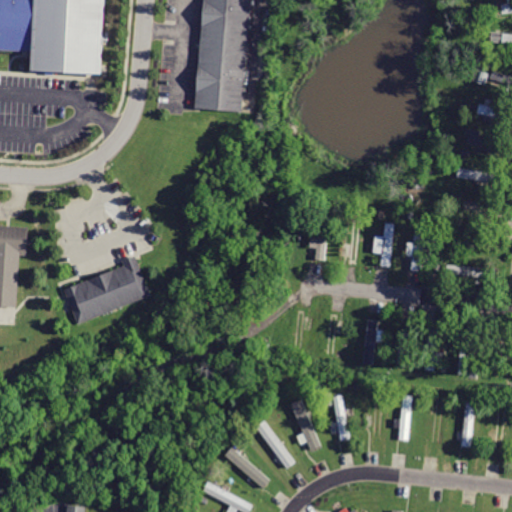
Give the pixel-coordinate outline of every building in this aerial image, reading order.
[(0,0),(0,52),(32,54),(31,71),(102,76),(106,0),(0,0)] [(204,0),(196,108),(245,112),(253,0),(204,0)] [(511,0),(500,2),(502,16),(511,14),(511,0)] [(511,29),(495,27),(493,42),(511,44),(511,29)] [(511,71),(492,65),(487,79),(511,87),(511,71)] [(511,106),(480,101),(478,115),(511,121),(511,106)] [(468,133),(466,146),(505,153),(508,141),(468,133)] [(459,165),(456,178),(498,186),(500,173),(459,165)] [(463,199),(461,216),(497,219),(498,202),(463,199)] [(318,211),(313,260),(328,262),(333,213),(318,211)] [(352,212),(348,263),(361,264),(365,213),(352,212)] [(0,222),(0,306),(18,307),(20,254),(27,254),(28,224),(0,222)] [(383,222),(379,269),(392,270),(396,223),(383,222)] [(414,224),(409,271),(423,273),(429,226),(414,224)] [(448,259),(447,273),(489,276),(490,262),(448,259)] [(64,291),(77,323),(153,293),(140,260),(64,291)] [(297,309),(290,357),(302,359),(309,310),(297,309)] [(330,311),(326,358),(341,359),(345,312),(330,311)] [(369,319),(364,365),(375,366),(381,320),(369,319)] [(401,327),(397,364),(408,365),(412,328),(401,327)] [(461,327),(456,374),(470,375),(475,328),(461,327)] [(429,328),(424,372),(444,374),(449,330),(429,328)] [(332,396),(339,441),(352,439),(345,393),(332,396)] [(403,393),(398,438),(411,439),(416,395),(403,393)] [(304,432),(298,435),(302,444),(308,441),(312,450),(322,446),(302,398),(292,403),(304,432)] [(464,400),(460,446),(474,447),(478,401),(464,400)] [(496,405),(490,450),(504,452),(509,406),(496,405)] [(288,468),(296,462),(266,420),(257,426),(288,468)] [(271,480),(233,446),(226,454),(264,488),(271,480)] [(211,478),(203,492),(238,511),(249,511),(255,503),(211,478)] [(68,503),(67,511),(87,511),(88,505),(68,503)]
